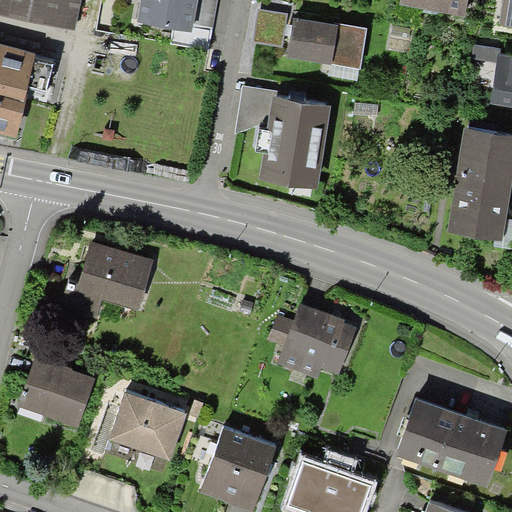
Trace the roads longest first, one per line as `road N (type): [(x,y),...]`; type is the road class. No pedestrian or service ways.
road 1 (secondary): [(200,214),(346,253),(511,331)]
road 2 (residential): [(200,214),(242,0)]
road 3 (secondary): [(37,182),(200,214)]
road 4 (residential): [(37,182),(0,328)]
